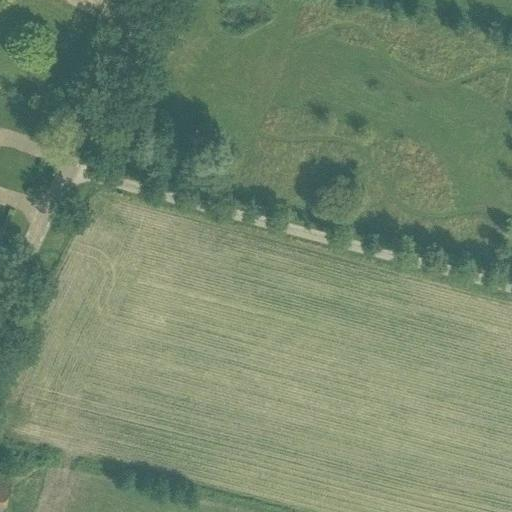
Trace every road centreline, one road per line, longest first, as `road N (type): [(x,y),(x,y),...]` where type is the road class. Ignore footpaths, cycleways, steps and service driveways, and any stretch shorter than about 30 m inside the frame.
road 1 (unclassified): [(511,281),(70,168)]
road 2 (unclassified): [(70,168),(157,0)]
road 3 (unclassified): [(0,317),(70,168)]
